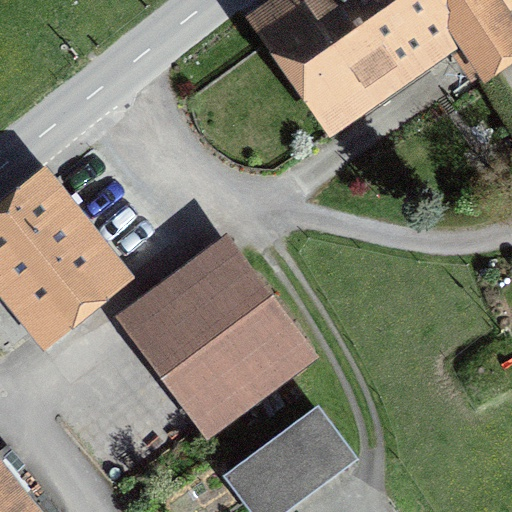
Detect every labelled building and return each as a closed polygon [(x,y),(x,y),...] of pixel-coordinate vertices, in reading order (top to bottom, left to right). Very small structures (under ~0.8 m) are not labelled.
[(312,0),(277,25),(333,105),(452,22),(485,69),(511,50),(511,34),(487,0),(312,0)] [(75,205),(51,175),(0,216),(0,286),(13,276),(50,321),(105,277),(58,219),(75,205)] [(305,356),(234,260),(141,329),(212,425),(305,356)] [(316,411),(229,476),(256,511),(272,511),(349,455),(316,411)] [(0,450),(0,511),(56,511),(5,447),(0,450)]
